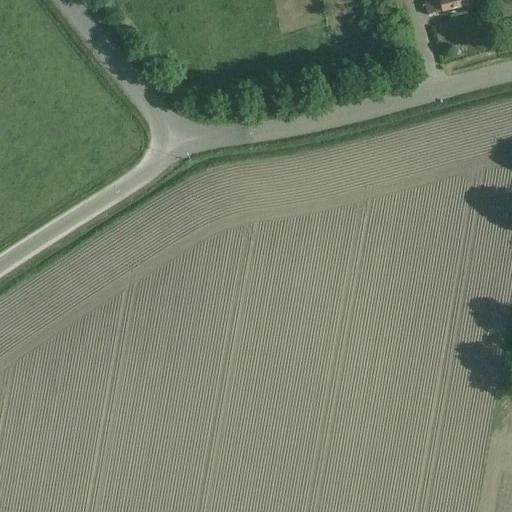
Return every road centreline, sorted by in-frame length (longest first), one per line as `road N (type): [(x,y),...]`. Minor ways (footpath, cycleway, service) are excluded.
road 1 (unclassified): [(182,159),(511,81)]
road 2 (tertiary): [(0,281),(182,159)]
road 3 (tertiary): [(182,159),(56,0)]
